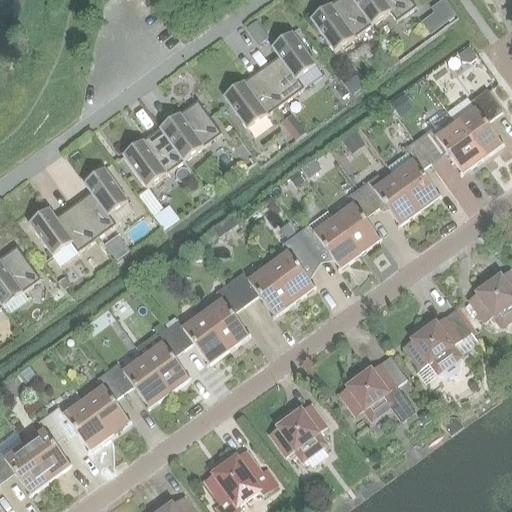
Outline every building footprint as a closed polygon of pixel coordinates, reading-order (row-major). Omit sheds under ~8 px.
[(372,29),(351,0),(342,0),(323,14),(316,18),(316,19),(311,23),(334,56),(372,29)] [(351,0),(372,29),(390,16),(396,25),(417,11),(408,0),(351,0)] [(422,26),(432,39),(442,32),(432,18),(422,26)] [(268,38),(256,22),(247,29),(258,45),(268,38)] [(261,73),(285,106),(304,92),(297,83),(315,70),(291,36),(285,41),(286,41),(272,51),(279,60),(261,73)] [(477,62),(469,50),(458,59),(463,66),(470,67),(477,62)] [(379,63),(387,73),(398,65),(390,55),(379,63)] [(285,106),(261,73),(236,91),(229,96),(224,100),(247,133),(285,106)] [(356,79),(344,87),(352,98),(363,90),(356,79)] [(478,114),(458,129),(483,164),(503,150),(488,129),(504,117),(488,96),(472,107),(478,114)] [(413,111),(404,97),(390,107),(400,121),(413,111)] [(160,132),(184,165),(222,138),(198,104),(186,113),(160,132)] [(307,136),(292,118),(282,126),(296,144),(307,136)] [(464,179),(483,164),(458,129),(439,142),(433,134),(419,144),(436,167),(448,158),(464,179)] [(184,165),(160,132),(135,150),(128,155),(129,155),(123,159),(147,192),(184,165)] [(355,135),(342,145),(352,158),(366,148),(355,135)] [(395,181),(421,217),(441,202),(422,177),(436,167),(419,144),(406,154),(415,167),(395,181)] [(73,209),(97,242),(116,228),(110,219),(128,205),(104,172),(92,181),(84,187),(91,197),(73,209)] [(289,180),(296,191),(305,185),(298,174),(289,180)] [(379,181),(359,195),(375,217),(385,210),(401,231),(421,217),(395,181),(385,188),(379,181)] [(355,210),(335,224),(361,260),(381,245),(366,224),(375,217),(359,195),(350,202),(355,210)] [(180,223),(170,208),(153,220),(164,235),(180,223)] [(97,242),(73,209),(56,222),(49,213),(35,223),(35,222),(29,227),(53,260),(71,247),(78,256),(97,242)] [(239,228),(232,219),(219,229),(226,238),(239,228)] [(300,238),(317,261),(326,253),(341,274),(361,260),(335,224),(316,238),(310,230),(300,238)] [(297,239),(288,227),(279,234),(288,246),(297,239)] [(130,255),(118,238),(105,248),(117,265),(130,255)] [(300,238),(297,239),(288,246),(284,249),(289,257),(270,272),(296,308),(316,293),(300,272),(317,261),(300,238)] [(0,262),(0,306),(3,310),(41,283),(17,250),(0,262)] [(296,308),(270,272),(250,286),(244,278),(228,290),(244,313),(261,301),(276,322),(296,308)] [(495,321),(502,331),(511,323),(511,276),(511,275),(469,306),(485,328),(495,321)] [(64,294),(72,288),(66,280),(58,285),(64,294)] [(63,296),(55,284),(47,289),(56,301),(63,296)] [(224,305),(204,320),(230,356),(250,341),(235,320),(244,313),(228,290),(218,298),(224,305)] [(430,368),(437,378),(457,383),(460,362),(453,352),(472,338),(456,315),(404,353),(421,375),(430,368)] [(179,327),(169,334),(185,356),(195,349),(210,370),(230,356),(204,320),(185,334),(179,327)] [(185,356),(169,334),(139,356),(171,399),(191,385),(175,364),(185,356)] [(119,370),(110,377),(126,399),(136,392),(151,413),(171,399),(139,356),(136,358),(141,366),(125,378),(119,370)] [(392,362),(382,369),(339,400),(356,423),(366,416),(373,425),(391,412),(401,427),(416,417),(398,391),(408,384),(392,362)] [(126,399),(110,377),(100,385),(105,392),(85,407),(111,442),(131,428),(116,407),(126,399)] [(91,457),(111,442),(85,407),(66,421),(60,413),(50,421),(66,443),(76,436),(91,457)] [(296,456),(303,466),(326,449),(319,439),(328,432),(312,410),(270,440),(286,463),(296,456)] [(464,430),(458,422),(457,421),(451,420),(445,425),(444,430),(451,440),(464,430)] [(66,443),(50,421),(40,428),(46,436),(26,450),(52,486),(72,471),(57,450),(66,443)] [(32,500),(52,486),(26,450),(6,464),(1,456),(0,456),(0,489),(1,491),(17,479),(32,500)] [(268,475),(263,478),(247,457),(205,487),(221,509),(216,511),(239,511),(260,497),(264,502),(279,490),(268,475)] [(192,511),(185,502),(171,511),(192,511)]
